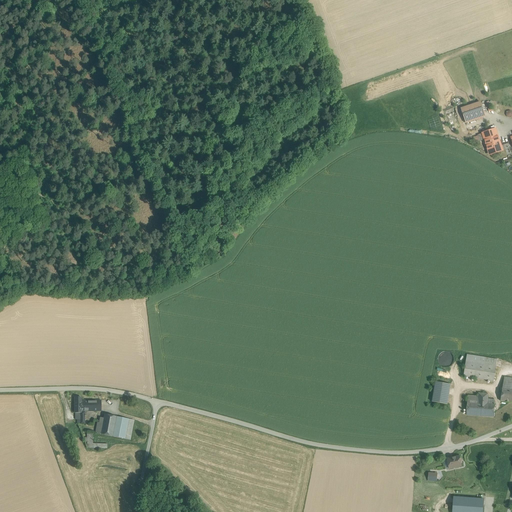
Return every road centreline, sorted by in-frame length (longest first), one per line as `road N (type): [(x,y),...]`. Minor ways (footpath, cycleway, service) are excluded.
road 1 (unclassified): [(511,426),(461,445),(389,452),(300,441),(158,400)]
road 2 (unclassified): [(158,400),(101,388),(0,390)]
